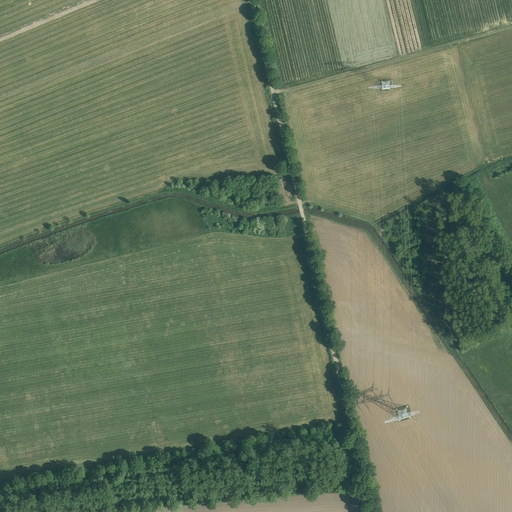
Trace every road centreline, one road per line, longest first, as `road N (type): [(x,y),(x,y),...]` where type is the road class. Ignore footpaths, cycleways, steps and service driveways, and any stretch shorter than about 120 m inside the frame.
road 1 (track): [(375,511),(252,0)]
road 2 (track): [(0,99),(251,0)]
